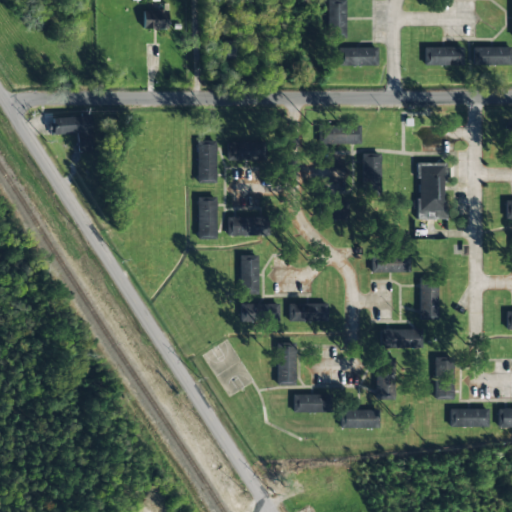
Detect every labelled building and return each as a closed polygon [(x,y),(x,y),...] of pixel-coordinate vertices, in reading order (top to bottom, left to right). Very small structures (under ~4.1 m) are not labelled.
[(343,0),(326,0),(327,39),(345,38),(343,0)] [(165,29),(165,11),(142,11),(142,29),(165,29)] [(223,59),(233,59),(233,41),(223,41),(223,59)] [(461,47),(422,48),(422,66),(461,65),(461,47)] [(510,65),(510,47),(471,47),(471,65),(510,65)] [(337,49),(337,67),(376,65),(375,48),(337,49)] [(52,135),(76,134),(77,151),(90,150),(89,116),(51,118),(52,135)] [(316,144),(358,145),(358,126),(317,125),(316,144)] [(511,144),(511,126),(503,128),(504,145),(511,144)] [(214,141),(196,141),(195,183),(214,184),(214,141)] [(256,142),(225,142),(225,160),(256,161),(256,142)] [(416,219),(443,219),(444,163),(417,163),(416,219)] [(195,198),(196,239),(215,238),(214,197),(195,198)] [(511,200),(503,200),(503,219),(511,219),(511,200)] [(343,220),(343,201),(318,202),(318,220),(343,220)] [(265,217),(225,218),(226,237),(265,236),(265,217)] [(369,274),(408,272),(408,254),(369,255),(369,274)] [(256,293),(256,255),(237,256),(238,294),(256,293)] [(417,317),(436,317),(436,280),(418,280),(417,317)] [(276,304),(250,304),(250,322),(276,322),(276,304)] [(287,304),(287,322),(323,322),(323,304),(287,304)] [(373,329),(373,348),(417,347),(417,328),(373,329)] [(292,343),(274,343),(275,385),(293,385),(292,343)] [(432,400),(451,400),(452,358),(433,358),(432,400)] [(373,399),(390,400),(392,362),(374,361),(373,399)] [(291,413),(327,413),(327,395),(291,395),(291,413)] [(496,427),(511,427),(511,408),(497,408),(496,427)] [(486,409),(447,409),(447,427),(486,427),(486,409)] [(377,429),(377,410),(338,410),(338,428),(377,429)]
